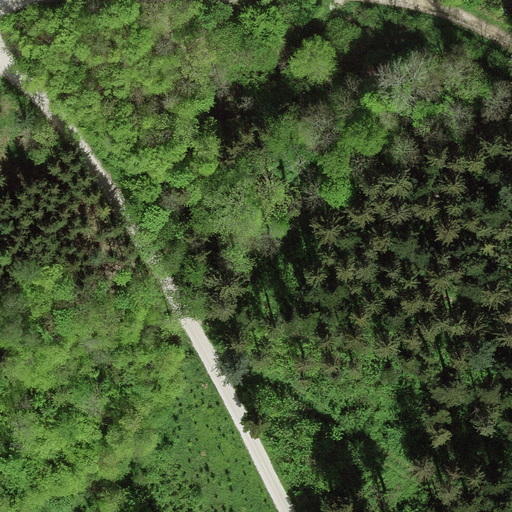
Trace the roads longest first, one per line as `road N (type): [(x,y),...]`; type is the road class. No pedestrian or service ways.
road 1 (track): [(0,57),(68,121),(217,371),(287,511)]
road 2 (track): [(400,0),(511,43)]
